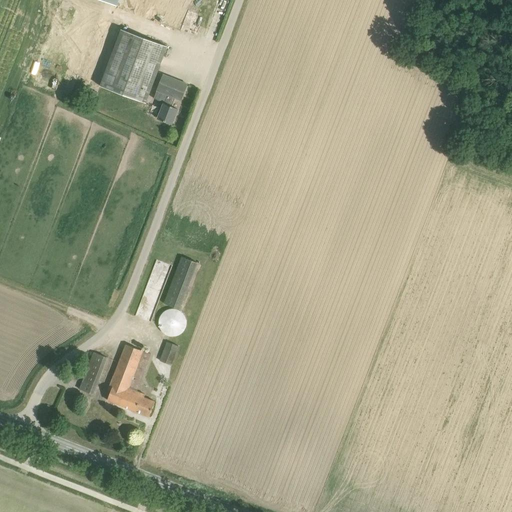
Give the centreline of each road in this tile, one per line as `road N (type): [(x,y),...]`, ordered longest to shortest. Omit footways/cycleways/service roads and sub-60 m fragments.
road 1 (unclassified): [(40,431),(38,402),(61,355),(99,330),(134,290),(241,0)]
road 2 (tertiary): [(242,511),(40,431)]
